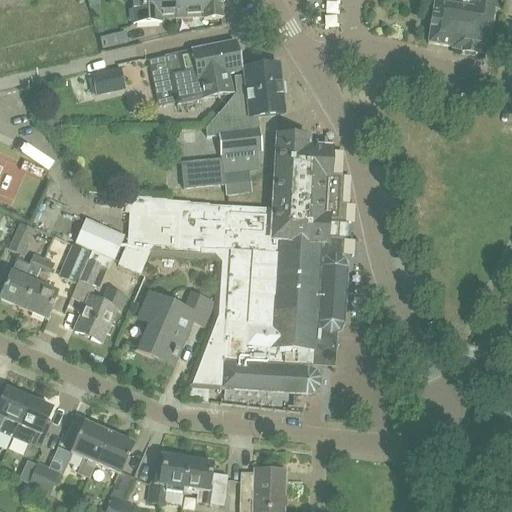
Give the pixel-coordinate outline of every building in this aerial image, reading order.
[(85,0),(88,9),(101,6),(98,0),(85,0)] [(161,23),(160,15),(174,14),(173,0),(130,0),(132,25),(161,23)] [(221,20),(219,0),(173,0),(175,20),(202,19),(202,21),(221,20)] [(447,0),(447,5),(434,3),(428,44),(452,47),(451,50),(485,56),(488,38),(492,13),(493,9),(498,10),(499,0),(447,0)] [(99,39),(102,50),(111,48),(108,37),(99,39)] [(233,41),(190,50),(190,51),(164,57),(175,107),(233,95),(229,73),(240,71),(233,41)] [(179,161),(181,187),(223,184),(223,182),(224,182),(226,198),(252,195),(250,180),(255,180),(254,170),(256,170),(255,155),(262,154),(257,116),(282,114),(278,65),(243,72),(244,79),(233,80),(235,96),(219,112),(218,112),(204,126),(205,135),(218,134),(220,158),(179,161)] [(110,94),(107,83),(123,80),(121,68),(90,75),(96,97),(110,94)] [(340,240),(342,240),(344,240),(344,239),(342,238),(341,238),(342,225),(343,225),(345,225),(345,224),(343,224),(341,224),(342,207),(338,206),(339,178),(329,178),(331,151),(306,150),(306,138),(288,137),(281,136),(278,139),(275,211),(227,208),(122,197),(121,215),(129,215),(127,244),(117,266),(140,276),(149,258),(222,262),(219,319),(215,317),(183,401),(207,404),(208,391),(212,391),(221,392),(221,389),(306,395),(309,394),(313,392),(316,390),(318,386),(319,383),(318,379),(317,375),(314,372),(311,370),(311,364),(320,365),(321,349),(331,350),(333,350),(334,333),(338,331),(341,327),(342,323),(341,319),(339,315),(336,313),(338,278),(341,276),(344,272),(345,268),(344,264),(342,260),(339,257),(340,240)] [(34,193),(41,178),(0,159),(0,200),(5,203),(17,201),(20,195),(34,193)] [(76,245),(112,262),(122,239),(86,223),(76,245)] [(7,251),(22,258),(34,231),(19,224),(7,251)] [(62,274),(60,278),(75,285),(77,280),(88,254),(74,248),(62,274)] [(16,261),(12,273),(0,299),(23,309),(44,261),(33,256),(28,266),(16,261)] [(56,295),(57,293),(45,287),(50,275),(55,265),(44,261),(23,309),(46,319),(56,295)] [(101,301),(92,298),(95,289),(99,290),(108,269),(88,261),(79,281),(71,300),(86,307),(76,331),(102,342),(115,312),(120,314),(127,298),(107,289),(101,301)] [(206,327),(216,304),(193,294),(186,311),(151,295),(140,319),(154,325),(143,351),(174,364),(193,322),(206,327)] [(0,434),(11,439),(29,399),(6,389),(0,401),(0,434)] [(303,408),(303,398),(293,397),(292,407),(303,408)] [(51,409),(29,399),(11,439),(29,447),(30,445),(38,448),(46,432),(41,431),(51,409)] [(84,424),(70,455),(72,455),(83,460),(77,475),(89,480),(96,466),(95,465),(109,435),(84,424)] [(109,435),(95,465),(96,466),(119,476),(120,473),(133,445),(109,435)] [(72,455),(70,455),(58,449),(49,469),(48,469),(37,492),(50,497),(57,500),(60,495),(52,491),(59,476),(63,477),(72,455)] [(183,495),(187,461),(184,461),(185,459),(171,457),(171,459),(163,458),(161,469),(156,469),(155,480),(154,485),(149,485),(147,504),(163,506),(164,499),(165,493),(183,495)] [(213,465),(187,461),(183,495),(184,490),(198,492),(196,504),(224,508),(228,477),(227,477),(227,478),(218,476),(215,479),(211,478),(213,465)] [(27,488),(37,492),(48,469),(38,464),(32,476),(29,474),(25,482),(29,483),(27,488)] [(283,511),(284,472),(255,471),(253,511),(283,511)] [(134,479),(120,473),(119,476),(110,497),(112,498),(106,511),(119,511),(124,502),(124,503),(134,479)] [(119,511),(132,511),(134,507),(124,503),(124,502),(119,511)]
